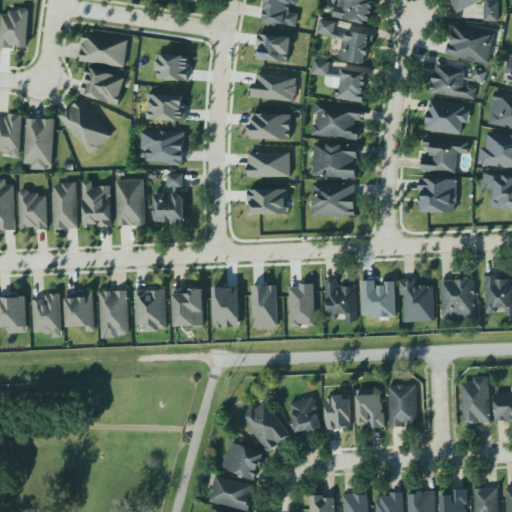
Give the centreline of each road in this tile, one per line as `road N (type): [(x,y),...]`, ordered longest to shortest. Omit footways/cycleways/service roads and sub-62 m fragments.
road 1 (residential): [(511,241),(0,261)]
road 2 (residential): [(219,360),(511,348)]
road 3 (residential): [(218,255),(217,128),(235,0)]
road 4 (residential): [(413,15),(390,166),(388,247)]
road 5 (residential): [(511,453),(302,465),(292,476)]
road 6 (residential): [(228,31),(56,5)]
